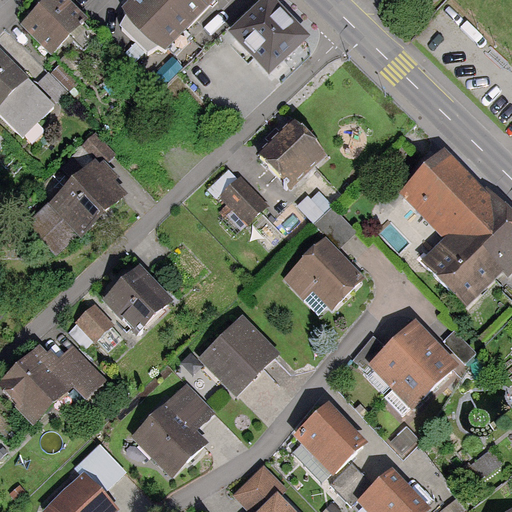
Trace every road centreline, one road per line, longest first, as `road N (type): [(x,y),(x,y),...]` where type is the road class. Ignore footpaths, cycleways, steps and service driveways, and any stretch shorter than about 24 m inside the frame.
road 1 (residential): [(354,26),(0,362)]
road 2 (residential): [(172,511),(275,438),(403,284)]
road 3 (primary): [(511,178),(354,26)]
